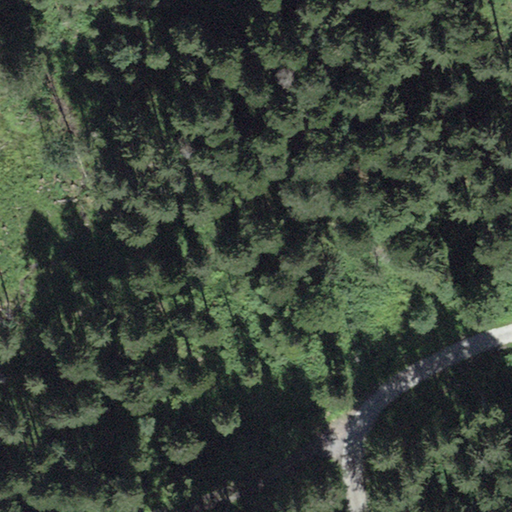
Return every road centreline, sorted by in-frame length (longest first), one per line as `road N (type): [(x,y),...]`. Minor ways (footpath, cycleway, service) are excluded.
road 1 (track): [(360,511),(350,444),(399,384),(468,347),(511,337)]
road 2 (track): [(350,444),(190,511)]
